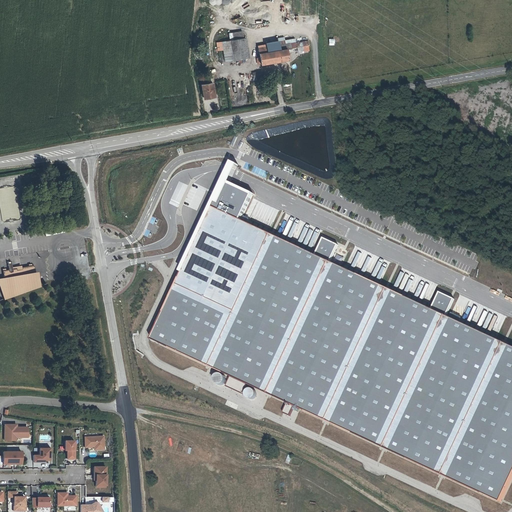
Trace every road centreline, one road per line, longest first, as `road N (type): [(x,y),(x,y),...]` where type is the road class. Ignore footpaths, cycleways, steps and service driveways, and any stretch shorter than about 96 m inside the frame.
road 1 (unclassified): [(135,511),(90,200)]
road 2 (track): [(125,408),(238,433),(325,468),(394,511)]
road 3 (tertiary): [(279,110),(511,69)]
road 4 (tertiary): [(92,151),(279,110)]
road 5 (unknown): [(214,362),(244,296),(192,272),(197,262)]
